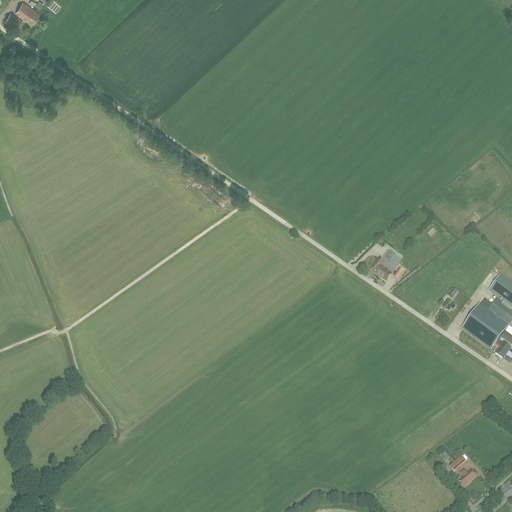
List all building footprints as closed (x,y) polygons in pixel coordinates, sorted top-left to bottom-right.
[(16,14),(27,21),(33,24),(39,15),(34,11),(23,3),(16,14)] [(16,31),(22,22),(11,13),(4,23),(16,31)] [(394,248),(385,262),(394,267),(403,254),(394,248)] [(378,260),(374,265),(371,271),(387,282),(391,275),(381,268),(384,264),(378,260)] [(398,280),(403,272),(400,269),(394,277),(398,280)] [(481,305),(480,304),(462,329),(463,330),(490,350),(489,351),(490,351),(492,349),(493,349),(499,341),(502,337),(501,337),(509,326),(511,321),(511,283),(501,276),(490,290),(504,301),(503,303),(497,299),(493,305),(485,299),(481,305)] [(452,299),(456,294),(458,291),(454,288),(448,296),(452,299)] [(453,311),(456,307),(448,302),(443,309),(449,313),(450,310),(453,311)] [(499,341),(511,349),(511,336),(506,332),(502,337),(499,341)] [(511,349),(499,341),(493,349),(497,352),(495,354),(503,360),(504,360),(510,365),(511,362),(511,349)] [(447,460),(450,457),(445,452),(442,455),(447,460)] [(449,467),(454,472),(466,462),(461,457),(449,467)] [(476,476),(471,471),(468,474),(464,470),(460,473),(464,477),(459,481),(464,487),(471,481),(476,476)]
